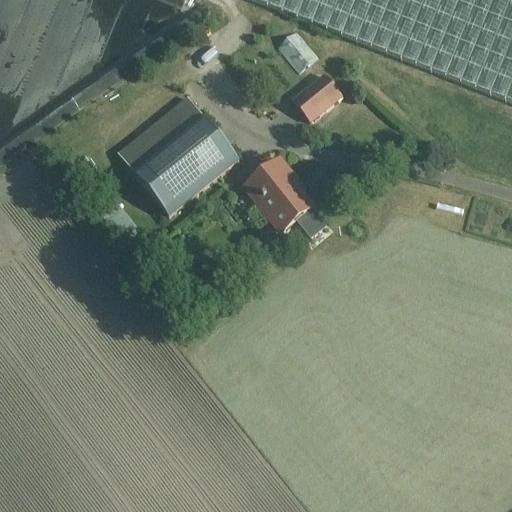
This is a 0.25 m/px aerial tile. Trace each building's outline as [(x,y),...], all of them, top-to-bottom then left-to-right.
[(511,0),(242,0),(511,106),(511,0)] [(312,28),(293,44),(313,68),(332,52),(312,28)] [(293,105),(311,127),(342,102),(324,80),(293,105)] [(134,178),(169,222),(239,165),(204,122),(134,178)] [(281,162),(253,185),(264,199),(262,201),(264,203),(256,209),(270,226),(273,224),(283,236),(297,225),(311,243),(325,231),(311,214),(315,211),(296,188),(299,186),(281,162)] [(122,203),(139,231),(155,221),(138,193),(122,203)]
